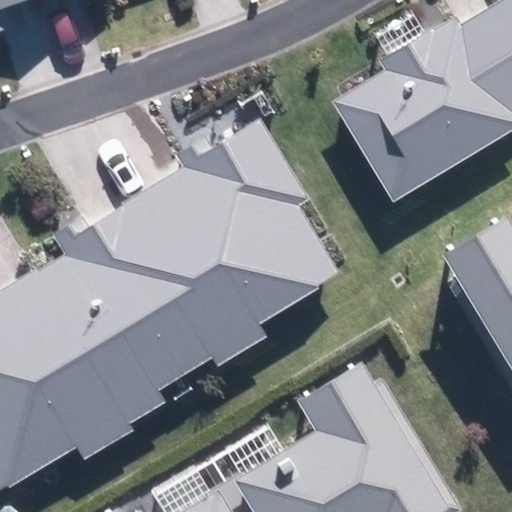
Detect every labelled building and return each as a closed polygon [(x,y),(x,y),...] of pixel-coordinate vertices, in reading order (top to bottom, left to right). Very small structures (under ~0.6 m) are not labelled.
[(0,0),(0,17),(47,0),(0,0)] [(511,0),(487,0),(322,100),(384,201),(511,123),(511,0)] [(0,286),(0,485),(349,278),(252,117),(49,238),(58,252),(0,286)] [(490,161),(410,206),(501,369),(511,363),(511,181),(504,186),(490,161)] [(91,459),(11,504),(15,511),(359,511),(415,480),(334,336),(273,370),(282,386),(105,485),(91,459)]
